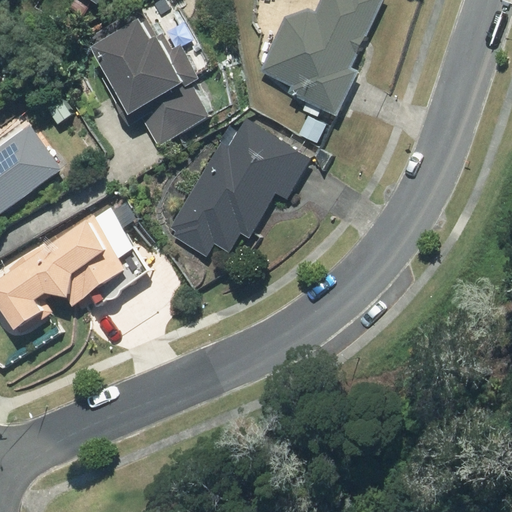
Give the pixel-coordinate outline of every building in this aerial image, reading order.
[(341,118),(392,0),(328,0),(322,17),(296,5),(262,84),(341,118)] [(181,54),(154,9),(100,40),(164,149),(218,117),(199,85),(210,79),(192,47),(181,54)] [(0,86),(11,76),(0,65),(0,86)] [(65,85),(45,98),(64,129),(84,116),(65,85)] [(223,247),(236,256),(249,236),(256,240),(283,196),(293,202),(318,161),(252,119),(244,132),(239,129),(173,233),(215,259),(223,247)] [(0,221),(68,167),(35,126),(0,154),(0,221)] [(50,308),(72,293),(88,317),(159,271),(118,207),(0,283),(0,290),(30,337),(57,320),(50,308)]
